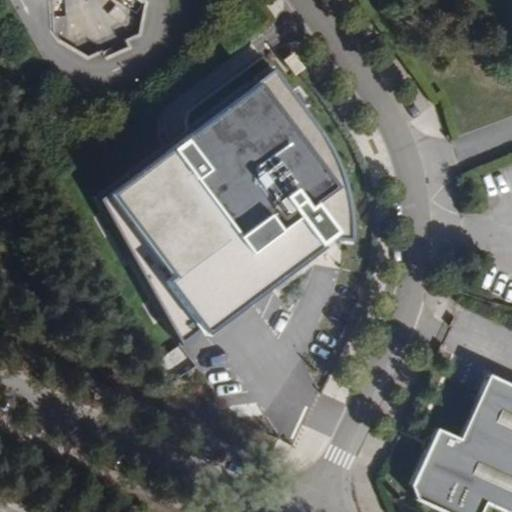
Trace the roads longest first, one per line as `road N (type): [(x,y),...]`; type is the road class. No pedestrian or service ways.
road 1 (unclassified): [(305,0),(387,111),(410,169),(417,228),(402,318),(311,511)]
road 2 (residential): [(0,388),(270,511)]
